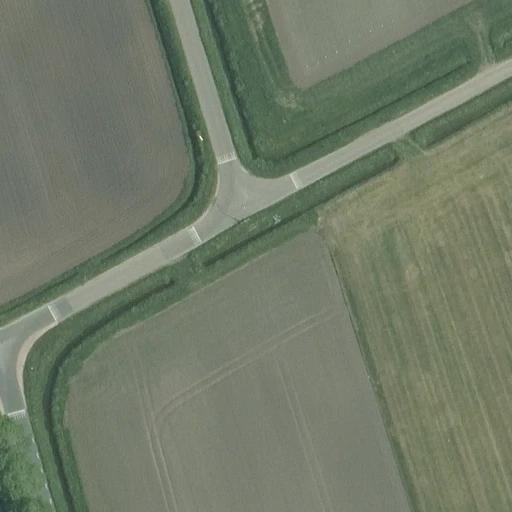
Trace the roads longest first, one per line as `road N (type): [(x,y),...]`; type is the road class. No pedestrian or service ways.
road 1 (unclassified): [(240,209),(511,64)]
road 2 (unclassified): [(0,342),(240,209)]
road 3 (unclassified): [(240,209),(178,0)]
road 4 (unclassified): [(43,511),(0,363)]
